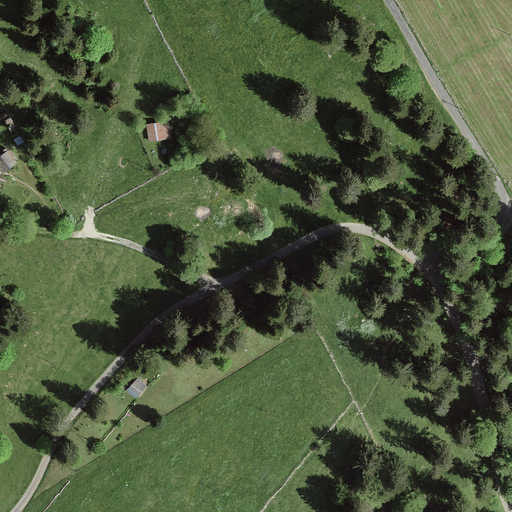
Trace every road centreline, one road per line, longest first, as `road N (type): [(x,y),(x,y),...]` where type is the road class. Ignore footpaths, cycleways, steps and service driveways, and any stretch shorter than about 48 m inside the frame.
road 1 (unclassified): [(427,258),(366,231),(336,231),(148,331),(66,430),(14,511)]
road 2 (unclassified): [(427,258),(493,241),(505,228),(507,206),(499,179),(389,0)]
road 3 (unclassified): [(511,500),(462,315),(427,258)]
